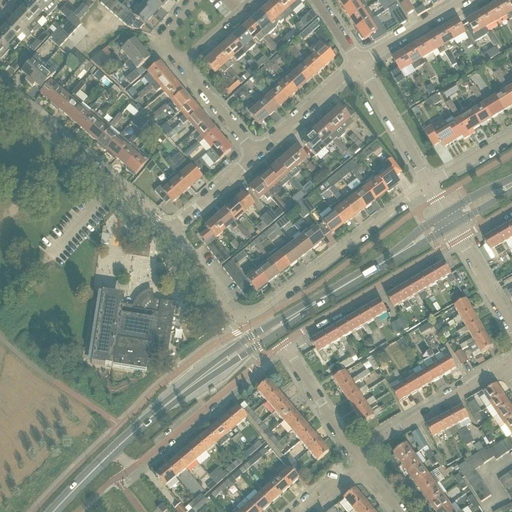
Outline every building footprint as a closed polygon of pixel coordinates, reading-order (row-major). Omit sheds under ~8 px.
[(30,0),(21,10),(34,21),(36,24),(41,18),(44,21),(48,17),(30,0)] [(48,0),(30,0),(48,17),(57,7),(51,3),(48,0)] [(117,2),(114,0),(111,0),(105,7),(109,11),(117,2)] [(138,0),(136,2),(152,16),(160,7),(152,0),(138,0)] [(280,0),(276,0),(270,6),(279,16),(288,8),(280,0)] [(302,4),(297,0),(280,0),(288,8),(292,13),(302,4)] [(354,0),(337,0),(343,9),(355,1),(354,0)] [(357,0),(355,1),(343,9),(350,20),(362,12),(359,8),(364,5),(361,1),(362,0),(357,0)] [(507,16),(510,21),(511,20),(511,1),(511,0),(506,0),(500,4),(507,16)] [(413,11),(407,1),(401,4),(407,15),(413,11)] [(122,6),(117,2),(109,11),(113,15),(122,6)] [(128,12),(130,14),(122,23),(127,27),(139,31),(144,26),(152,16),(136,2),(128,12)] [(67,3),(63,8),(71,15),(75,11),(67,3)] [(391,8),(389,9),(399,26),(407,21),(397,4),(397,5),(391,8)] [(507,16),(500,4),(489,10),(496,22),(507,16)] [(88,11),(87,10),(83,5),(74,15),(79,21),(88,11)] [(126,10),(122,6),(113,15),(118,19),(126,10)] [(279,16),(270,6),(260,14),(274,30),(276,28),(278,22),(281,23),(283,21),(279,16)] [(71,15),(63,8),(59,12),(67,20),(71,15)] [(367,9),(362,12),(350,20),(357,30),(369,22),(373,19),(375,21),(383,16),(381,14),(380,15),(378,13),(373,17),(367,9)] [(21,10),(13,19),(30,36),(31,35),(30,34),(33,31),(29,27),(34,21),(21,10)] [(128,12),(126,10),(118,19),(122,23),(130,14),(128,12)] [(489,10),(478,16),(486,29),(496,22),(489,10)] [(305,27),(313,20),(316,18),(312,11),(300,21),(301,22),(305,27)] [(274,30),(260,14),(251,22),(264,37),(266,36),(267,36),(274,30)] [(81,25),(71,15),(67,20),(66,20),(76,30),(81,25)] [(482,37),(486,35),(489,34),(486,29),(478,16),(474,19),(474,18),(471,17),(466,20),(475,35),(479,32),(482,37)] [(30,36),(13,19),(4,28),(17,40),(22,34),(27,39),(30,36)] [(76,30),(66,20),(62,25),(72,34),(76,30)] [(264,37),(251,22),(242,30),(251,41),(255,37),(259,42),(263,39),(267,44),(269,43),(270,44),(272,42),(267,36),(266,36),(264,37)] [(305,27),(301,22),(296,27),(300,32),(305,27)] [(376,33),(369,22),(357,30),(364,41),(376,33)] [(457,45),(468,39),(458,22),(447,28),(454,41),(457,45)] [(72,34),(62,25),(57,30),(68,39),(72,34)] [(17,40),(4,28),(0,32),(0,42),(9,51),(11,53),(20,44),(17,40)] [(447,28),(436,35),(446,52),(444,53),(449,61),(451,60),(450,58),(452,57),(449,51),(453,48),(450,43),(454,41),(447,28)] [(301,42),(302,43),(312,34),(308,29),(298,38),(301,42)] [(68,39),(57,30),(53,34),(63,44),(68,39)] [(251,41),(242,30),(232,39),(246,54),(255,46),(251,41)] [(292,31),(283,39),(287,43),(296,36),(292,31)] [(45,32),(36,41),(40,45),(49,36),(45,32)] [(494,39),(491,33),(489,34),(486,35),(491,43),(493,42),(492,40),(494,39)] [(63,44),(53,34),(48,39),(59,49),(63,44)] [(446,52),(436,35),(425,41),(433,53),(437,51),(440,56),(444,53),(446,52)] [(246,54),(232,39),(223,47),(232,58),(236,62),(246,54)] [(472,47),(468,39),(464,41),(467,49),(472,47)] [(128,46),(124,41),(123,40),(116,46),(121,52),(129,61),(142,50),(134,41),(128,46)] [(40,45),(36,41),(29,48),(33,52),(40,45)] [(433,53),(425,41),(415,47),(422,60),(433,53)] [(9,51),(0,42),(0,59),(0,60),(9,51)] [(269,43),(267,44),(273,51),(275,50),(277,48),(275,45),(272,42),(270,44),(269,43)] [(314,57),(324,67),(333,59),(319,44),(310,52),(314,57)] [(232,58),(223,47),(214,55),(227,70),(229,68),(229,69),(232,66),(228,61),(232,58)] [(296,55),(298,54),(292,47),(288,50),(293,55),(295,54),(296,55)] [(422,60),(415,47),(404,53),(411,66),(414,71),(423,66),(427,72),(429,71),(430,72),(432,71),(427,63),(425,65),(422,60)] [(487,62),(500,54),(496,48),(495,49),(494,48),(483,55),(487,62)] [(135,72),(149,59),(142,50),(129,61),(124,65),(131,74),(134,72),(135,72)] [(102,52),(96,56),(90,61),(100,69),(110,61),(102,52)] [(86,61),(76,53),(71,59),(79,65),(77,67),(79,69),(86,61)] [(411,66),(404,53),(393,60),(398,69),(390,74),(397,85),(406,80),(401,72),(411,66)] [(19,59),(23,63),(28,58),(23,54),(19,59)] [(295,54),(293,55),(299,62),(303,59),(298,54),(296,55),(295,54)] [(227,70),(214,55),(204,64),(214,74),(219,69),(224,74),(225,72),(230,77),(232,75),(233,77),(235,75),(229,69),(229,68),(227,70)] [(243,65),(250,60),(246,55),(239,61),(243,65)] [(45,65),(35,56),(21,73),(27,79),(25,81),(28,84),(45,65)] [(263,65),(268,60),(264,56),(255,64),(259,68),(263,65)] [(324,67),(314,57),(305,65),(314,76),(324,67)] [(23,63),(19,59),(10,69),(14,73),(23,63)] [(269,61),(268,60),(263,65),(267,70),(270,67),(272,65),(269,61)] [(86,61),(79,69),(74,75),(80,81),(92,66),(86,61)] [(274,63),(272,65),(270,67),(276,73),(278,72),(276,70),(278,69),(274,63)] [(259,68),(255,64),(247,71),(251,75),(259,68)] [(45,65),(28,84),(32,88),(34,85),(41,90),(55,73),(45,65)] [(159,65),(148,74),(156,84),(167,74),(159,65)] [(314,76),(305,65),(296,73),(305,84),(314,76)] [(210,72),(206,67),(201,71),(205,76),(210,72)] [(276,73),(280,78),(272,84),(287,100),(296,92),(282,77),(284,75),(278,69),(276,70),(278,72),(276,73)] [(429,71),(427,72),(431,80),(436,77),(432,71),(430,72),(429,71)] [(500,79),(502,77),(498,71),(494,74),(499,82),(501,80),(500,79)] [(98,72),(94,77),(99,82),(104,77),(98,72)] [(129,85),(138,76),(135,72),(134,72),(131,74),(125,80),(129,85)] [(288,73),(284,75),(282,77),(296,92),(305,84),(296,73),(292,77),(288,73)] [(151,88),(153,89),(156,93),(160,89),(164,93),(175,84),(167,74),(156,84),(151,88)] [(230,77),(234,81),(236,84),(238,82),(240,85),(249,76),(247,74),(239,80),(235,75),(233,77),(232,75),(230,77)] [(253,77),(249,81),(256,88),(258,87),(259,88),(261,87),(259,85),(253,77)] [(501,80),(499,82),(503,88),(505,87),(507,85),(502,77),(500,79),(501,80)] [(425,89),(419,78),(414,81),(421,92),(425,89)] [(52,80),(50,84),(40,94),(50,103),(64,87),(59,83),(58,85),(52,80)] [(236,84),(234,81),(226,88),(231,93),(240,85),(238,82),(236,84)] [(79,92),(79,91),(85,85),(81,82),(76,87),(78,89),(77,90),(79,92)] [(261,83),(259,85),(261,87),(259,88),(258,87),(256,88),(262,95),(264,94),(268,98),(277,109),(287,100),(272,84),(272,85),(277,90),(274,93),(270,88),(268,90),(261,83)] [(175,84),(164,93),(172,103),(183,93),(175,84)] [(431,85),(426,88),(430,95),(435,92),(431,85)] [(455,85),(443,92),(447,99),(459,92),(455,85)] [(121,92),(114,86),(109,91),(116,97),(121,92)] [(150,86),(144,90),(146,92),(144,93),(146,95),(153,89),(151,88),(150,86)] [(477,95),(479,94),(474,86),(470,89),(474,95),(476,94),(477,95)] [(64,87),(50,103),(50,104),(50,106),(53,108),(55,108),(56,107),(60,111),(69,100),(60,92),(64,87)] [(69,100),(60,111),(69,119),(87,98),(79,91),(79,92),(77,90),(78,89),(76,87),(70,94),(73,96),(69,100)] [(242,88),(233,95),(238,101),(243,96),(245,99),(249,96),(242,88)] [(146,92),(144,90),(138,96),(141,99),(146,95),(144,93),(146,92)] [(511,98),(508,91),(496,99),(504,112),(511,106),(511,98)] [(166,105),(159,110),(160,112),(162,111),(163,113),(169,108),(171,111),(175,116),(180,112),(191,103),(190,103),(191,102),(191,100),(189,97),(187,96),(186,97),(183,94),(183,93),(172,103),(167,106),(166,105)] [(476,94),(474,95),(479,103),(481,101),(492,119),(504,112),(496,99),(490,102),(487,97),(483,100),(479,94),(477,95),(476,94)] [(435,106),(441,102),(437,95),(430,99),(434,105),(435,106)] [(87,98),(69,119),(78,127),(88,116),(78,108),(87,98)] [(104,101),(100,98),(94,105),(96,106),(97,105),(99,106),(104,101)] [(268,98),(259,106),(268,117),(277,109),(268,98)] [(430,99),(425,103),(428,108),(434,105),(430,99)] [(452,108),(454,107),(451,101),(446,103),(451,111),(453,110),(452,108)] [(181,124),(176,128),(178,130),(176,131),(178,133),(185,127),(183,126),(187,122),(199,113),(191,103),(180,112),(183,116),(178,120),(181,124)] [(96,106),(94,105),(89,110),(91,112),(93,113),(94,112),(99,106),(97,105),(96,106)] [(138,105),(136,107),(134,109),(138,114),(142,110),(138,105)] [(255,110),(251,106),(246,111),(259,125),(268,117),(259,106),(255,110)] [(492,119),(484,106),(472,113),(480,126),(492,119)] [(459,115),(454,107),(452,108),(453,110),(451,111),(455,117),(457,116),(459,115)] [(329,118),(339,128),(343,132),(353,124),(339,109),(329,118)] [(148,116),(142,110),(138,114),(134,119),(143,127),(148,121),(146,118),(148,116)] [(160,112),(159,110),(153,115),(156,118),(163,113),(162,111),(160,112)] [(88,116),(78,127),(88,135),(101,119),(94,112),(93,113),(91,112),(88,116)] [(459,115),(457,116),(470,136),(475,133),(473,130),(480,126),(472,113),(466,117),(463,112),(459,115)] [(199,113),(187,122),(195,131),(207,122),(207,120),(203,115),(201,116),(199,113)] [(119,114),(114,119),(116,121),(115,122),(117,124),(123,117),(119,114)] [(452,118),(456,123),(448,128),(456,141),(462,137),(464,140),(470,136),(457,116),(455,117),(452,118)] [(339,128),(329,118),(320,126),(334,141),(336,139),(340,136),(335,131),(339,128)] [(109,125),(101,119),(88,135),(97,143),(107,132),(110,128),(108,126),(109,125)] [(110,128),(107,132),(97,143),(107,151),(116,140),(120,135),(112,129),(117,124),(115,122),(116,121),(114,119),(109,125),(108,126),(110,128)] [(456,141),(448,128),(444,121),(432,128),(431,127),(424,132),(433,147),(440,142),(444,148),(456,141)] [(214,132),(207,122),(195,131),(203,141),(214,132)] [(320,126),(311,134),(325,149),(332,142),(337,148),(339,146),(340,147),(342,146),(336,139),(334,141),(320,126)] [(176,128),(169,134),(171,136),(172,138),(178,133),(176,131),(178,130),(176,128)] [(138,130),(132,137),(134,138),(135,137),(137,138),(141,133),(138,130)] [(165,140),(157,131),(153,135),(162,144),(165,140)] [(214,132),(203,141),(211,150),(222,141),(214,132)] [(116,140),(107,151),(116,159),(129,144),(131,145),(132,145),(137,138),(135,137),(134,138),(132,137),(127,142),(123,139),(125,137),(121,134),(120,135),(116,140)] [(325,149),(311,134),(302,143),(316,158),(325,149)] [(349,138),(360,150),(363,147),(352,135),(349,138)] [(207,154),(205,156),(213,165),(220,160),(231,151),(222,141),(211,150),(207,154)] [(194,149),(195,151),(200,146),(197,143),(190,149),(192,150),(194,149)] [(129,144),(116,159),(126,167),(138,152),(139,151),(132,145),(131,145),(129,144)] [(337,148),(343,154),(347,151),(342,146),(340,147),(339,146),(337,148)] [(374,153),(382,159),(386,154),(378,147),(374,153)] [(296,148),(287,157),(296,168),(306,159),(296,148)] [(192,150),(190,149),(185,153),(188,157),(195,151),(194,149),(192,150)] [(138,152),(126,167),(125,168),(125,170),(128,173),(130,173),(131,172),(135,175),(148,161),(138,152)] [(296,168),(287,157),(277,165),(287,176),(296,168)] [(173,166),(175,164),(169,158),(165,161),(170,166),(171,165),(173,166)] [(204,164),(201,159),(194,164),(198,169),(204,164)] [(177,167),(175,164),(173,166),(171,165),(170,166),(176,173),(177,171),(181,176),(191,187),(200,178),(191,167),(184,160),(177,167)] [(156,165),(152,161),(145,169),(150,172),(156,165)] [(353,171),(355,169),(357,167),(352,161),(348,165),(353,171)] [(310,163),(306,167),(311,173),(315,169),(310,163)] [(319,167),(328,177),(332,174),(323,163),(319,167)] [(277,165),(268,173),(277,184),(281,180),(285,185),(289,182),(291,180),(287,176),(277,165)] [(344,168),(336,174),(342,180),(349,174),(344,168)] [(351,173),(356,179),(360,176),(355,169),(353,171),(351,173)] [(176,173),(168,180),(181,195),(191,187),(181,176),(177,171),(176,173)] [(389,171),(377,180),(386,192),(387,192),(388,192),(389,193),(393,190),(393,188),(392,188),(398,183),(389,171)] [(268,173),(259,181),(272,197),(274,195),(282,189),(277,184),(268,173)] [(360,176),(356,179),(361,185),(363,184),(365,182),(360,176)] [(292,178),(291,180),(289,182),(295,189),(297,187),(295,185),(297,184),(292,178)] [(168,180),(154,192),(158,197),(163,193),(172,203),(181,195),(168,180)] [(377,180),(366,189),(375,201),(386,192),(377,180)] [(272,197),(259,181),(249,190),(259,201),(263,197),(267,201),(270,198),(275,203),(277,202),(278,203),(280,202),(274,195),(272,197)] [(331,188),(326,183),(322,186),(326,192),(329,190),(331,188)] [(297,187),(295,189),(299,194),(303,191),(297,184),(295,185),(297,187)] [(363,184),(361,185),(351,193),(355,197),(364,209),(375,201),(366,189),(363,184)] [(334,197),(338,203),(329,209),(342,226),(353,218),(340,201),(342,200),(337,192),(335,194),(336,195),(334,197)] [(351,193),(342,200),(340,201),(353,218),(364,209),(355,197),(351,193)] [(243,195),(234,203),(243,214),(252,205),(243,195)] [(299,203),(309,215),(313,212),(315,210),(306,199),(303,202),(302,200),(299,203)] [(287,210),(280,202),(278,203),(277,202),(275,203),(280,209),(281,210),(283,209),(286,212),(287,210)] [(234,203),(224,212),(234,222),(243,214),(234,203)] [(309,215),(299,203),(293,207),(303,220),(309,215)] [(271,209),(265,214),(273,223),(286,212),(283,209),(281,210),(280,209),(274,213),(271,209)] [(329,210),(333,214),(321,223),(331,235),(342,226),(329,209),(329,210)] [(234,222),(224,212),(215,220),(224,230),(228,226),(232,231),(236,228),(238,227),(234,222)] [(273,223),(265,214),(259,219),(267,228),(273,223)] [(277,223),(275,225),(278,229),(279,230),(287,224),(283,219),(277,223)] [(224,230),(215,220),(205,228),(212,235),(215,239),(224,230)] [(239,225),(238,227),(236,228),(242,235),(243,233),(242,232),(244,230),(239,225)] [(306,226),(298,232),(302,238),(311,250),(323,241),(311,225),(306,226)] [(275,226),(266,233),(270,237),(278,230),(275,226)] [(511,235),(507,227),(496,233),(503,245),(502,245),(506,252),(510,249),(506,243),(511,239),(511,235)] [(243,233),(242,235),(246,240),(250,237),(244,230),(242,232),(243,233)] [(503,245),(496,233),(484,240),(494,258),(498,256),(495,250),(502,245),(503,245)] [(108,245),(110,235),(102,234),(100,244),(108,245)] [(215,239),(212,235),(203,243),(206,247),(216,240),(215,239)] [(302,238),(291,246),(300,258),(311,250),(302,238)] [(219,245),(216,240),(206,247),(210,252),(219,245)] [(239,247),(234,241),(230,244),(235,250),(239,247)] [(287,241),(286,243),(276,250),(280,255),(289,267),(300,258),(291,246),(287,241)] [(262,250),(257,244),(253,247),(254,247),(259,255),(261,253),(260,251),(262,250)] [(219,245),(210,252),(213,257),(223,249),(219,245)] [(223,249),(213,257),(217,261),(226,254),(223,249)] [(267,257),(262,250),(260,251),(261,253),(259,255),(263,260),(265,258),(267,257)] [(267,257),(265,258),(269,263),(278,275),(283,271),(283,272),(285,272),(289,270),(289,268),(289,267),(280,255),(276,250),(267,257)] [(226,254),(217,261),(221,266),(230,259),(226,254)] [(235,266),(232,261),(222,268),(226,273),(235,266)] [(511,261),(502,266),(507,276),(511,273),(511,261)] [(269,263),(258,272),(267,284),(278,275),(269,263)] [(444,263),(432,270),(439,282),(440,282),(447,278),(451,284),(455,282),(444,263)] [(235,266),(226,273),(229,278),(239,271),(235,266)] [(432,270),(421,277),(428,289),(429,288),(436,284),(441,292),(445,290),(440,282),(439,282),(432,270)] [(242,275),(239,271),(229,278),(233,282),(242,275)] [(267,284),(258,272),(246,281),(249,284),(256,292),(261,288),(261,289),(263,289),(267,287),(267,285),(266,284),(267,284)] [(246,280),(242,275),(233,282),(237,287),(246,280)] [(421,277),(410,284),(417,295),(418,295),(425,291),(429,297),(432,295),(433,295),(429,288),(428,289),(421,277)] [(249,284),(246,281),(246,280),(237,287),(240,292),(249,284)] [(410,284),(399,290),(405,302),(407,301),(414,297),(419,306),(423,303),(418,295),(417,295),(410,284)] [(405,302),(399,290),(387,297),(394,309),(403,304),(406,310),(411,308),(407,301),(405,302)] [(91,363),(91,364),(104,366),(105,365),(112,367),(145,373),(147,362),(149,351),(154,352),(167,354),(175,304),(160,302),(159,306),(152,305),(148,295),(145,296),(143,298),(140,300),(139,302),(137,305),(136,308),(132,307),(117,305),(118,301),(115,301),(116,295),(102,292),(102,294),(91,363)] [(463,300),(459,292),(450,296),(454,304),(463,300)] [(378,318),(387,313),(380,301),(368,308),(375,320),(374,320),(379,329),(383,327),(378,318)] [(460,316),(453,320),(455,324),(462,320),(461,319),(473,312),(467,301),(455,308),(460,316)] [(368,308),(357,315),(364,327),(363,327),(368,336),(372,334),(367,325),(374,320),(375,320),(368,308)] [(466,328),(459,331),(458,332),(460,337),(468,332),(468,331),(480,324),(473,312),(461,319),(462,320),(466,328)] [(364,327),(357,315),(346,322),(352,333),(352,334),(357,342),(361,340),(356,331),(363,327),(364,327)] [(397,321),(403,332),(408,329),(402,318),(397,321)] [(441,319),(434,323),(438,329),(445,325),(441,319)] [(403,332),(397,321),(391,325),(397,336),(403,332)] [(352,333),(346,322),(334,328),(341,340),(352,360),(356,357),(345,338),(352,334),(352,333)] [(468,331),(468,332),(473,339),(466,343),(468,347),(475,343),(474,342),(486,335),(480,324),(468,331)] [(341,340),(334,328),(323,335),(330,346),(329,347),(333,353),(337,351),(333,344),(341,340)] [(330,346),(323,335),(311,342),(323,362),(327,359),(322,351),(329,347),(330,346)] [(470,346),(468,347),(472,354),(475,358),(493,347),(486,335),(474,342),(475,343),(470,346)] [(405,338),(396,343),(399,348),(400,349),(408,344),(405,338)] [(445,360),(439,364),(437,365),(444,376),(457,369),(445,349),(440,351),(445,360)] [(462,351),(455,355),(461,365),(468,362),(462,351)] [(434,366),(427,370),(426,371),(433,383),(444,376),(437,365),(439,364),(434,355),(429,358),(434,366)] [(372,358),(368,361),(374,371),(379,368),(372,358)] [(423,373),(416,377),(415,378),(422,390),(433,383),(426,371),(427,370),(422,362),(418,364),(423,373)] [(351,381),(345,373),(334,380),(341,391),(353,384),(353,385),(370,374),(367,370),(351,381)] [(404,375),(401,377),(400,377),(404,384),(411,396),(422,390),(415,378),(416,377),(412,370),(408,373),(412,380),(408,382),(404,375)] [(401,386),(392,391),(399,403),(411,396),(404,384),(400,377),(397,379),(398,381),(401,386)] [(266,402),(277,392),(268,382),(257,391),(266,402)] [(358,392),(353,385),(353,384),(341,391),(348,402),(360,395),(360,396),(369,391),(366,387),(358,392)] [(491,406),(504,397),(497,387),(492,390),(490,387),(490,386),(482,392),(484,395),(491,406)] [(277,392),(266,402),(274,412),(285,402),(277,392)] [(360,395),(348,402),(355,413),(367,406),(367,407),(376,401),(373,397),(365,403),(360,396),(360,395)] [(506,396),(504,397),(491,406),(498,416),(511,407),(508,403),(509,402),(509,400),(506,396)] [(474,416),(478,414),(481,412),(475,401),(467,405),(474,416)] [(294,412),(285,402),(274,412),(282,422),(294,412)] [(367,406),(355,413),(363,425),(381,413),(378,409),(372,414),(367,407),(367,406)] [(247,407),(243,410),(248,416),(252,413),(247,407)] [(460,424),(469,419),(462,407),(450,414),(457,426),(456,427),(466,446),(474,442),(467,429),(463,431),(460,424)] [(511,408),(511,407),(498,416),(505,426),(511,421),(511,408)] [(236,408),(226,417),(235,428),(246,419),(242,414),(241,412),(240,413),(236,408)] [(294,412),(282,422),(291,432),(302,422),(294,412)] [(252,413),(248,416),(257,426),(261,423),(252,413)] [(457,426),(450,414),(439,420),(446,432),(444,433),(448,439),(452,437),(448,430),(456,427),(457,426)] [(482,420),(478,414),(474,416),(477,422),(482,420)] [(235,428),(226,417),(216,425),(225,436),(235,428)] [(446,432),(439,420),(426,427),(437,446),(441,443),(437,436),(444,433),(446,432)] [(311,432),(302,422),(291,432),(299,441),(311,432)] [(261,423),(257,426),(266,437),(270,433),(261,423)] [(225,436),(216,425),(206,433),(215,445),(216,444),(219,449),(229,441),(225,436)] [(487,429),(482,431),(480,433),(483,439),(491,435),(487,429)] [(427,447),(418,431),(412,435),(421,451),(427,447)] [(311,432),(299,441),(308,451),(319,442),(311,432)] [(206,433),(196,442),(205,453),(215,445),(206,433)] [(491,435),(483,439),(485,442),(487,446),(489,444),(494,442),(491,435)] [(274,446),(280,441),(277,437),(275,440),(273,437),(268,440),(274,446)] [(280,441),(274,446),(280,453),(284,450),(282,448),(289,442),(285,438),(281,441),(280,441)] [(511,451),(504,441),(500,445),(506,454),(511,451)] [(196,442),(186,450),(195,461),(205,453),(196,442)] [(259,442),(252,448),(255,452),(262,446),(259,442)] [(328,452),(319,442),(308,451),(317,462),(322,458),(324,457),(323,456),(328,452)] [(485,442),(481,445),(479,443),(474,446),(478,454),(482,451),(488,448),(486,446),(487,446),(485,442)] [(506,454),(500,445),(494,448),(501,458),(506,454)] [(414,456),(407,446),(394,455),(402,465),(414,456)] [(252,448),(242,456),(245,460),(255,452),(252,448)] [(490,451),(488,448),(482,451),(489,461),(494,458),(489,451),(490,451)] [(494,448),(490,451),(489,451),(494,458),(496,461),(501,458),(494,448)] [(257,455),(260,459),(267,453),(263,449),(257,455)] [(186,450),(176,459),(185,470),(195,461),(186,450)] [(429,460),(434,458),(430,451),(425,454),(429,460)] [(482,451),(478,454),(477,455),(484,465),(489,461),(482,451)] [(260,459),(257,455),(247,464),(250,468),(260,459)] [(473,457),(472,458),(479,468),(484,465),(477,455),(473,457)] [(233,464),(232,465),(235,469),(245,460),(242,456),(237,461),(233,464)] [(421,466),(414,456),(402,465),(409,475),(421,466)] [(291,466),(295,463),(290,457),(286,460),(291,466)] [(434,458),(429,460),(433,467),(437,464),(434,458)] [(472,458),(468,461),(467,461),(474,471),(479,468),(472,458)] [(185,470),(176,459),(166,467),(175,478),(185,470)] [(467,461),(458,468),(459,469),(468,483),(478,476),(474,471),(467,461)] [(301,469),(295,463),(291,466),(297,473),(301,469)] [(250,468),(247,464),(237,472),(241,476),(250,468)] [(235,469),(232,465),(226,470),(229,474),(235,469)] [(421,466),(409,475),(416,485),(428,476),(421,466)] [(175,478),(166,467),(155,476),(164,487),(175,478)] [(219,469),(209,477),(213,482),(216,486),(226,477),(219,469)] [(292,474),(287,469),(277,478),(287,489),(298,480),(293,475),(294,475),(292,473),(292,474)] [(237,472),(227,481),(231,485),(241,476),(237,472)] [(432,473),(428,476),(416,485),(423,495),(435,486),(439,483),(432,473)] [(511,480),(508,474),(499,481),(502,486),(511,480)] [(459,485),(463,482),(459,476),(454,479),(459,485)] [(478,476),(468,483),(471,488),(481,481),(478,476)] [(277,478),(268,487),(278,498),(287,489),(277,478)] [(511,479),(511,480),(502,486),(506,491),(511,486),(511,479)] [(227,481),(217,490),(221,494),(231,485),(227,481)] [(484,486),(481,481),(471,488),(474,493),(484,486)] [(213,482),(206,487),(210,491),(216,486),(213,482)] [(463,482),(459,485),(462,491),(467,488),(463,482)] [(443,496),(435,486),(423,495),(430,505),(443,496)] [(484,486),(474,493),(478,498),(488,491),(484,486)] [(268,487),(258,496),(268,507),(278,498),(268,487)] [(221,494),(217,490),(212,495),(215,499),(221,494)] [(352,510),(363,501),(354,491),(343,500),(352,510)] [(488,491),(478,498),(481,503),(491,497),(488,491)] [(201,495),(193,502),(196,505),(204,499),(201,495)] [(261,511),(268,507),(258,496),(248,504),(255,511),(261,511)] [(443,496),(430,505),(435,511),(440,511),(450,506),(443,496)] [(472,505),(476,502),(472,496),(468,499),(472,505)] [(208,503),(204,499),(196,505),(200,509),(208,503)] [(370,511),(371,511),(363,501),(352,510),(353,511),(370,511)] [(196,505),(193,502),(188,506),(191,510),(196,505)] [(480,507),(476,502),(472,505),(475,510),(480,507)]
